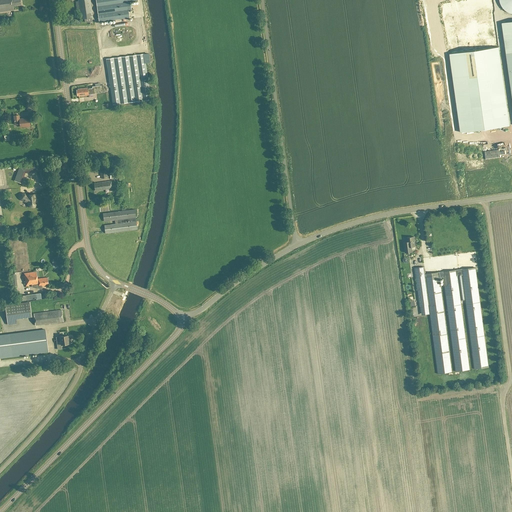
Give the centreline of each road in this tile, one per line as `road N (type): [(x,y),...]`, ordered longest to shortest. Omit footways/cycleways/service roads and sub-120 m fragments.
road 1 (unclassified): [(180,317),(324,233),(406,210),(511,195)]
road 2 (tertiary): [(116,282),(87,248),(53,0)]
road 3 (tertiary): [(2,511),(165,346),(180,317)]
road 4 (unclassified): [(0,470),(76,379),(116,282)]
